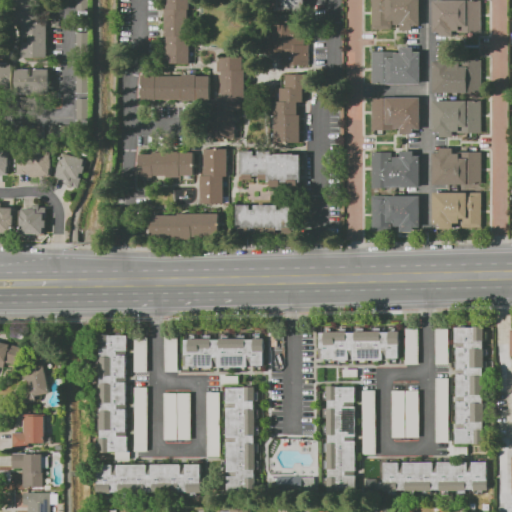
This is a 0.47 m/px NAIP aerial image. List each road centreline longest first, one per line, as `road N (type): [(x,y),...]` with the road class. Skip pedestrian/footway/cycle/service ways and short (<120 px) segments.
road 1 (residential): [(356,275),(350,0),(500,240),(501,273)]
road 2 (secondary): [(62,283),(288,277)]
road 3 (secondary): [(288,277),(501,273)]
